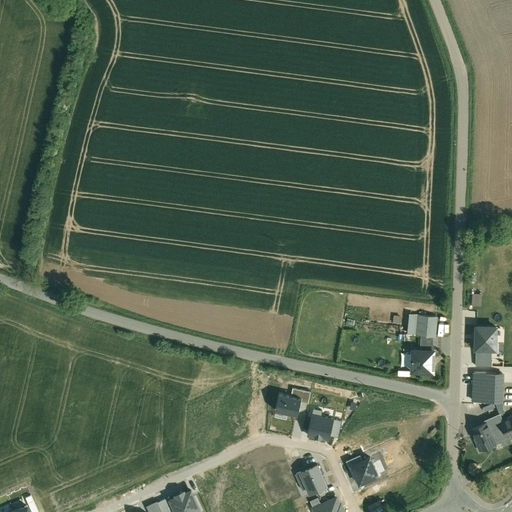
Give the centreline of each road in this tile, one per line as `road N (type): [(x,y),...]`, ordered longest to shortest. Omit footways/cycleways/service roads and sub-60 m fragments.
road 1 (unclassified): [(0,278),(116,317),(453,402)]
road 2 (unclassified): [(436,0),(457,56),(464,108),(453,402)]
road 3 (residential): [(103,511),(264,437),(329,452),(354,511)]
